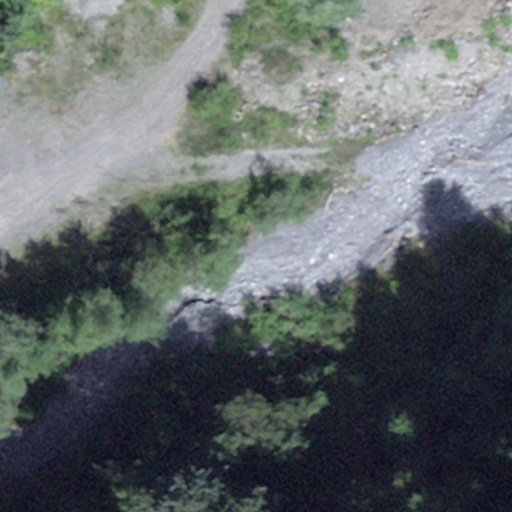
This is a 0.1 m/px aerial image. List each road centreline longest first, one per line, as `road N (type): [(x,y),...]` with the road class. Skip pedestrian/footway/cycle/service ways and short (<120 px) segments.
road 1 (track): [(166,172),(354,165),(401,201),(436,243),(431,344),(366,461),(441,464)]
road 2 (track): [(229,0),(225,25),(161,141),(166,172)]
road 3 (track): [(0,236),(112,184),(166,172)]
